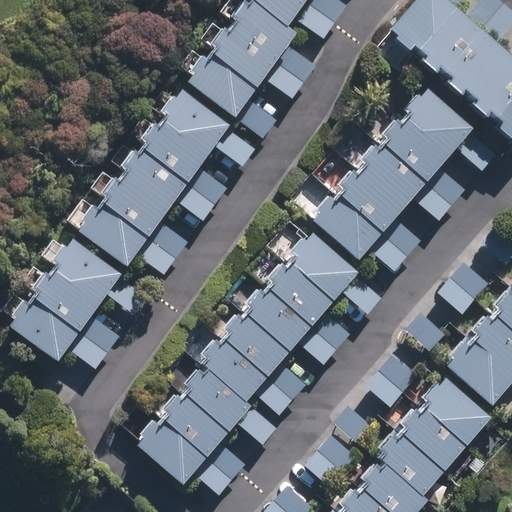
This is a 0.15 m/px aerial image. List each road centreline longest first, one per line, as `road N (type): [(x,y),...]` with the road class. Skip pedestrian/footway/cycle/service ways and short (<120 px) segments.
road 1 (residential): [(368,0),(273,163),(80,413),(97,444),(178,511)]
road 2 (residential): [(231,511),(379,326)]
road 3 (residential): [(379,326),(476,204),(511,182)]
